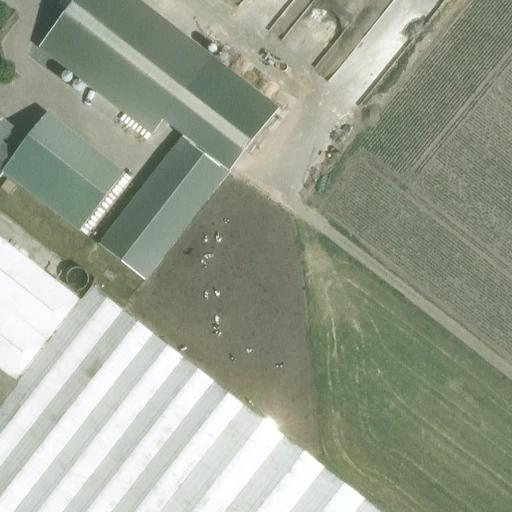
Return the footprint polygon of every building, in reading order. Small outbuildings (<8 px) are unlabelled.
[(279,108),(212,57),(137,0),(77,0),(41,48),(154,134),(165,119),(187,135),(185,138),(229,172),(254,140),(256,141),(267,127),(265,125),(279,108)] [(48,115),(17,155),(1,143),(13,128),(0,117),(0,161),(8,167),(4,172),(80,231),(124,174),(48,115)] [(229,172),(185,138),(184,137),(100,245),(146,280),(229,172)] [(8,180),(1,190),(11,197),(18,187),(8,180)] [(379,511),(287,440),(93,288),(82,301),(0,237),(0,511),(379,511)]
